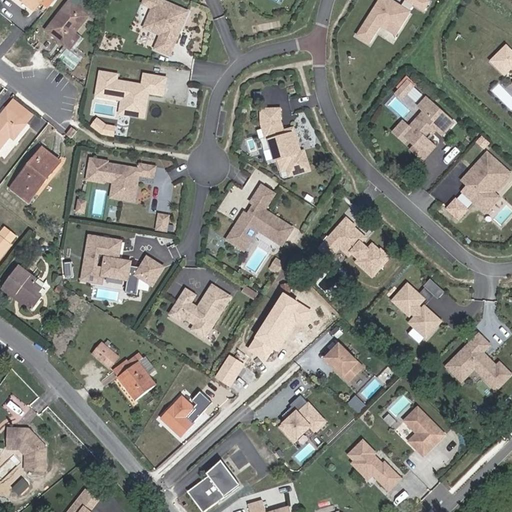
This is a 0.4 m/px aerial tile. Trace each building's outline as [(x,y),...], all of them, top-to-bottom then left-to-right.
[(18,0),(19,1),(19,0),(21,0),(22,1),(21,2),(35,13),(42,4),(48,9),(55,0),(18,0)] [(188,12),(159,0),(144,0),(143,4),(153,8),(148,19),(156,23),(157,25),(154,32),(161,35),(155,49),(170,55),(178,35),(176,34),(179,27),(181,28),(188,12)] [(392,1),(390,0),(380,0),(358,35),(369,42),(380,25),(389,31),(394,24),(399,28),(409,12),(401,7),(395,3),(394,5),(391,3),(392,1)] [(414,5),(406,0),(405,0),(401,7),(409,12),(414,5)] [(429,2),(425,0),(406,0),(414,5),(423,10),(429,2)] [(75,33),(89,16),(70,1),(46,31),(65,46),(75,33)] [(156,23),(148,19),(144,28),(154,32),(157,25),(156,23)] [(399,28),(394,24),(389,31),(395,34),(399,28)] [(80,37),(75,33),(65,46),(70,50),(80,37)] [(511,52),(506,46),(490,62),(504,76),(511,69),(511,52)] [(118,75),(101,72),(96,95),(122,100),(131,102),(129,115),(144,118),(148,93),(163,96),(166,79),(145,75),(143,86),(117,81),(118,75)] [(406,95),(413,87),(407,81),(400,89),(406,95)] [(406,95),(400,89),(395,95),(401,100),(406,95)] [(435,147),(425,138),(433,129),(442,136),(454,123),(426,98),(417,107),(423,112),(409,128),(402,136),(407,141),(414,146),(410,150),(422,162),(435,147)] [(129,115),(131,102),(122,100),(120,113),(129,115)] [(26,124),(25,123),(32,115),(15,101),(8,109),(7,109),(0,117),(0,148),(10,136),(14,139),(26,124)] [(288,170),(290,177),(310,171),(304,152),(301,153),(295,134),(290,136),(289,131),(283,133),(280,122),(279,110),(261,112),(262,126),(264,130),(266,138),(269,138),(276,162),(279,161),(282,172),(288,170)] [(93,130),(116,134),(118,124),(95,119),(93,130)] [(402,136),(409,128),(402,122),(391,134),(403,145),(407,141),(402,136)] [(71,138),(77,131),(72,128),(66,135),(71,138)] [(258,132),(260,140),(266,138),(264,130),(258,132)] [(44,183),(59,165),(41,150),(12,186),(27,198),(41,180),(44,183)] [(510,174),(487,153),(471,172),(476,177),(468,186),(462,192),(479,208),(494,192),(510,174)] [(108,162),(90,159),(87,181),(105,184),(105,181),(113,183),(122,184),(119,200),(135,202),(138,183),(136,181),(137,177),(139,176),(154,178),(156,167),(140,164),(139,169),(108,164),(108,162)] [(468,186),(476,177),(471,172),(462,181),(468,186)] [(30,200),(44,183),(41,180),(27,198),(30,200)] [(119,200),(122,184),(113,183),(110,198),(119,200)] [(271,200),(276,193),(263,185),(258,192),(271,200)] [(239,223),(229,239),(245,250),(259,229),(269,235),(275,226),(282,230),(278,236),(285,241),(294,227),(266,209),(271,200),(258,192),(252,202),(256,204),(249,214),(242,225),(239,223)] [(499,197),(494,192),(479,208),(484,212),(499,197)] [(468,209),(457,199),(447,210),(458,220),(468,209)] [(79,200),(77,208),(85,209),(86,202),(79,200)] [(239,223),(242,225),(249,214),(245,212),(239,223)] [(159,214),(156,230),(167,232),(169,216),(159,214)] [(319,249),(330,258),(339,248),(348,256),(351,253),(359,260),(356,263),(371,277),(388,258),(380,251),(379,252),(372,245),(367,250),(360,244),(364,239),(352,228),(353,226),(346,220),(329,238),(327,237),(323,241),(325,243),(319,249)] [(282,230),(275,226),(269,235),(283,244),(285,241),(278,236),(282,230)] [(15,237),(5,228),(0,234),(0,236),(9,244),(15,237)] [(0,258),(11,245),(9,244),(0,236),(0,258)] [(121,242),(89,236),(82,280),(101,283),(103,275),(127,279),(125,293),(137,295),(140,278),(152,286),(163,268),(147,258),(141,268),(130,266),(131,262),(118,260),(115,260),(116,251),(120,251),(121,242)] [(285,261),(279,257),(273,267),(279,271),(285,261)] [(74,277),(72,261),(65,262),(67,277),(74,277)] [(42,289),(34,283),(37,279),(19,266),(4,286),(21,298),(19,301),(32,311),(42,297),(38,294),(42,289)] [(437,300),(443,293),(429,280),(423,287),(437,300)] [(21,298),(4,286),(2,288),(19,301),(21,298)] [(226,295),(213,286),(199,309),(203,311),(209,301),(218,307),(226,295)] [(243,292),(254,299),(258,294),(246,286),(243,292)] [(423,300),(407,286),(392,302),(408,316),(411,314),(415,317),(409,324),(425,338),(439,322),(423,308),(420,311),(416,307),(423,300)] [(196,296),(187,290),(171,315),(180,320),(183,316),(196,325),(193,331),(205,338),(231,298),(226,295),(218,307),(209,301),(203,311),(199,309),(191,304),(196,296)] [(307,308),(302,305),(285,294),(250,348),(268,359),(274,350),(279,353),(297,324),(303,327),(313,312),(307,308)] [(489,346),(478,335),(446,367),(455,376),(465,366),(471,372),(474,369),(495,390),(510,375),(498,364),(494,368),(480,354),(489,346)] [(119,358),(102,344),(94,354),(110,368),(119,358)] [(324,360),(348,383),(362,368),(338,345),(324,360)] [(149,376),(139,363),(144,359),(139,354),(128,362),(132,367),(119,378),(136,401),(156,386),(149,376)] [(155,371),(145,357),(144,359),(139,363),(149,376),(155,371)] [(230,387),(243,365),(229,357),(216,379),(230,387)] [(119,378),(132,367),(128,362),(127,362),(114,372),(119,378)] [(314,432),(325,422),(301,396),(290,406),(291,408),(288,411),(289,413),(283,418),(286,422),(280,428),(294,442),(310,427),(314,432)] [(349,404),(361,412),(367,404),(356,396),(349,404)] [(181,437),(201,415),(182,398),(162,419),(181,437)] [(445,435),(418,407),(404,421),(416,434),(408,441),(423,456),(445,435)] [(45,471),(46,447),(29,430),(27,432),(21,432),(19,430),(9,429),(9,449),(20,449),(26,456),(26,470),(45,471)] [(376,454),(363,441),(349,456),(355,462),(352,465),(368,481),(373,476),(389,491),(401,479),(385,463),(383,465),(382,466),(379,464),(380,462),(374,456),(376,454)] [(280,459),(284,457),(280,450),(276,453),(280,459)] [(187,492),(201,511),(204,511),(240,486),(221,461),(207,474),(208,476),(187,492)] [(21,494),(30,483),(23,477),(14,488),(21,494)] [(425,499),(437,509),(451,493),(439,482),(425,499)] [(89,511),(98,500),(86,491),(69,511),(89,511)] [(290,511),(290,508),(277,511),(265,511),(263,502),(249,505),(251,511),(290,511)]
